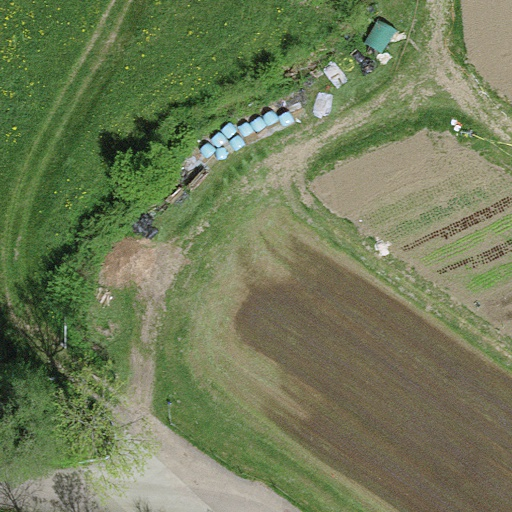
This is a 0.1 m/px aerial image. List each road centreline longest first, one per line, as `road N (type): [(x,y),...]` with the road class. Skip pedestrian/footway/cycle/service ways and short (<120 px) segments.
road 1 (track): [(229,475),(49,331),(30,298),(26,250),(36,200),(128,0)]
road 2 (residential): [(284,511),(229,475),(0,464)]
